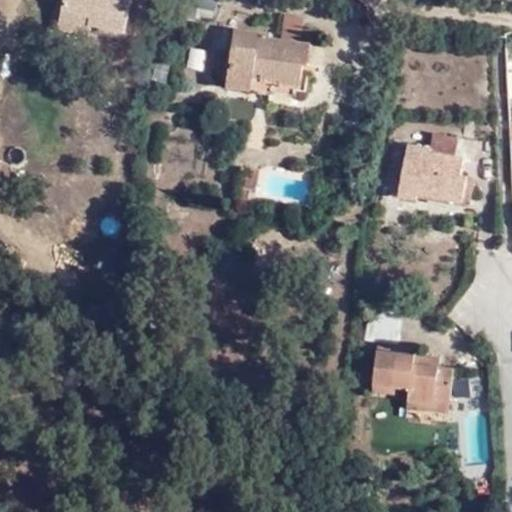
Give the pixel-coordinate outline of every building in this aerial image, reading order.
[(93,17),(91,24),(123,30),(129,0),(66,0),(64,10),(93,17)] [(254,77),(256,56),(264,57),(264,61),(285,64),(285,67),(300,69),(300,76),(309,76),(311,49),(307,49),(308,31),(270,26),(270,20),(235,17),(231,74),(254,77)] [(137,62),(108,59),(105,87),(111,87),(111,97),(133,99),(137,62)] [(435,183),(436,162),(430,161),(431,146),(424,146),(425,125),(399,124),(398,139),(374,137),(369,189),(389,190),(390,179),(435,183)] [(257,153),(238,150),(236,170),(254,173),(257,153)] [(445,363),(429,362),(427,361),(405,359),(406,349),(406,345),(368,341),(365,380),(383,382),(399,384),(398,396),(425,400),(425,395),(442,398),(445,363)] [(427,361),(429,362),(429,351),(406,349),(405,359),(427,361)] [(382,390),(383,382),(365,380),(364,388),(382,390)] [(441,409),(442,398),(425,395),(425,400),(398,396),(397,404),(441,409)]
